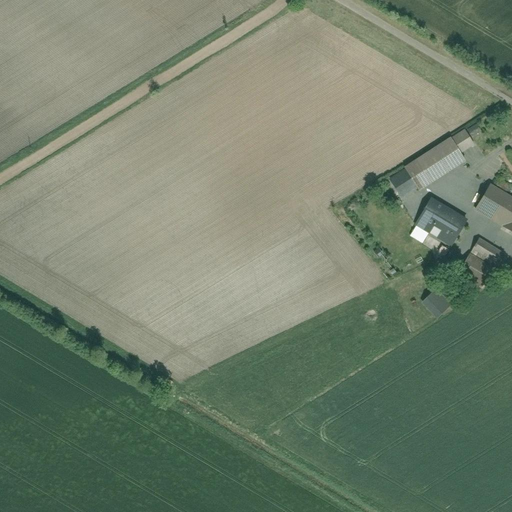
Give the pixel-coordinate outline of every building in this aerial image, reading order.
[(469,128),(473,135),(483,130),(480,123),(469,128)] [(406,168),(420,192),(467,163),(453,140),(406,168)] [(511,195),(491,184),(474,212),(511,233),(511,195)] [(469,220),(432,200),(421,218),(458,239),(469,220)] [(491,278),(504,257),(480,242),(467,263),(491,278)] [(441,289),(425,301),(439,320),(455,308),(441,289)]
